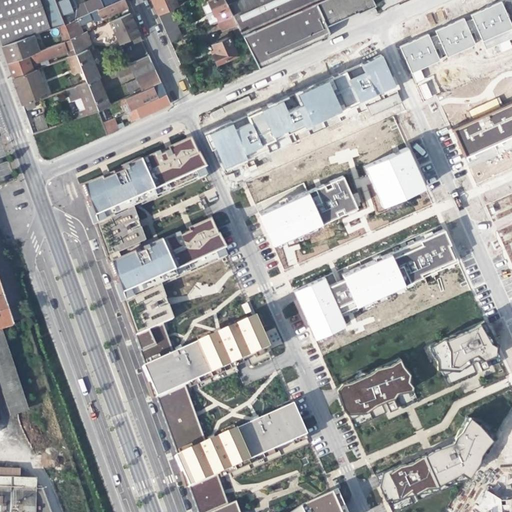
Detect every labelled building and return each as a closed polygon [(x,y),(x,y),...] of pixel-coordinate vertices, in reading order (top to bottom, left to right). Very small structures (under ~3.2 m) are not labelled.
[(45,21),(38,0),(10,10),(0,13),(0,42),(2,47),(32,37),(40,34),(54,29),(64,26),(63,24),(60,19),(50,22),(49,20),(45,21)] [(0,0),(0,13),(10,10),(38,0),(0,0)] [(75,20),(66,0),(52,0),(54,3),(60,19),(63,24),(73,20),(75,20)] [(79,12),(73,0),(66,0),(75,20),(86,15),(85,10),(79,12)] [(89,13),(91,13),(121,0),(88,0),(84,2),(89,13)] [(94,22),(116,13),(127,8),(125,3),(123,0),(121,0),(91,13),(94,22)] [(151,0),(152,2),(158,15),(166,12),(178,6),(175,0),(151,0)] [(216,13),(219,21),(231,15),(225,5),(223,0),(209,0),(210,0),(207,1),(210,8),(213,14),(216,13)] [(236,0),(225,5),(231,15),(235,25),(242,37),(244,42),(250,54),(251,56),(314,29),(305,9),(325,0),(236,0)] [(251,56),(255,64),(258,69),(280,59),(279,57),(319,40),(320,41),(326,38),(328,32),(325,26),(356,12),(357,14),(373,7),(369,0),(325,0),(305,9),(314,29),(251,56)] [(396,46),(409,73),(439,61),(434,49),(441,46),(446,56),(474,44),(470,34),(477,30),(486,50),(511,37),(511,24),(500,0),(471,13),(472,19),(466,22),(463,16),(434,29),(437,35),(429,38),(427,33),(396,46)] [(129,12),(127,8),(116,13),(118,17),(129,12)] [(118,17),(108,21),(117,41),(127,37),(130,36),(133,41),(140,38),(129,12),(118,17)] [(172,27),(166,12),(158,15),(165,30),(172,27)] [(222,30),(230,27),(235,25),(231,15),(219,21),(218,21),(222,30)] [(64,26),(68,38),(79,33),(73,20),(63,24),(64,26)] [(239,44),(244,42),(242,37),(235,25),(230,27),(239,44)] [(54,29),(60,44),(70,41),(68,38),(64,26),(54,29)] [(175,26),(172,27),(165,30),(170,42),(179,38),(175,26)] [(80,33),(79,33),(68,38),(70,41),(76,55),(82,71),(87,83),(98,78),(87,49),(82,38),(87,37),(84,31),(83,32),(80,33)] [(38,53),(32,37),(2,47),(4,55),(7,64),(38,53)] [(91,48),(87,37),(82,38),(87,49),(91,48)] [(214,53),(211,54),(216,64),(236,55),(228,37),(210,44),(212,49),(214,53)] [(502,49),(511,45),(511,39),(500,44),(502,49)] [(67,53),(69,58),(76,55),(70,41),(60,44),(38,53),(7,64),(10,70),(13,78),(32,71),(30,66),(67,53)] [(205,132),(221,167),(245,157),(243,152),(362,99),(371,115),(400,101),(379,54),(205,132)] [(72,74),(76,73),(82,71),(76,55),(69,58),(66,59),(72,74)] [(121,77),(134,71),(152,63),(149,56),(118,69),(121,77)] [(134,71),(137,79),(142,90),(160,82),(155,70),(152,63),(134,71)] [(245,71),(246,75),(258,69),(255,64),(246,68),(245,71)] [(35,70),(32,71),(13,78),(17,90),(23,106),(30,104),(33,103),(47,98),(35,70)] [(76,73),(81,85),(87,83),(82,71),(76,73)] [(109,105),(98,78),(87,83),(98,110),(109,105)] [(127,83),(132,95),(142,90),(137,79),(127,83)] [(132,95),(128,97),(120,100),(125,112),(130,110),(130,111),(144,104),(165,94),(162,88),(160,82),(142,90),(132,95)] [(426,82),(418,87),(425,100),(433,95),(426,82)] [(98,110),(87,83),(81,85),(77,87),(81,98),(85,109),(77,113),(79,118),(98,110)] [(202,85),(192,90),(195,96),(205,92),(202,85)] [(74,100),(81,98),(77,87),(70,89),(73,97),(74,100)] [(168,99),(165,94),(144,104),(130,111),(132,114),(129,115),(129,117),(131,122),(170,104),(168,99)] [(511,101),(450,129),(462,157),(511,134),(511,101)] [(32,109),(31,107),(30,104),(23,106),(25,112),(32,109)] [(43,116),(28,122),(33,135),(48,129),(43,116)] [(108,135),(125,127),(123,122),(117,125),(114,117),(103,123),(108,135)] [(172,319),(160,286),(225,257),(208,220),(146,248),(132,211),(204,178),(187,140),(170,148),(108,176),(80,188),(134,336),(162,324),(172,319)] [(423,188),(405,147),(365,165),(382,204),(423,188)] [(342,175),(257,213),(272,246),(355,208),(342,175)] [(291,292),(312,339),(347,324),(341,312),(456,261),(442,228),(341,275),(343,280),(328,285),(326,276),(291,292)] [(293,246),(278,250),(282,268),(297,264),(293,246)] [(0,434),(0,435),(0,434),(0,376),(7,407),(23,404),(6,327),(8,326),(0,289),(0,434)] [(217,475),(305,435),(292,404),(205,442),(184,385),(235,363),(267,348),(253,317),(173,353),(162,324),(134,336),(196,511),(209,511),(227,504),(217,475)] [(495,350),(482,320),(428,344),(442,374),(475,359),(480,370),(487,367),(482,356),(495,350)] [(412,388),(398,358),(333,386),(347,416),(383,400),(388,411),(396,408),(391,397),(412,388)] [(375,415),(385,413),(383,406),(373,408),(375,415)] [(466,476),(493,434),(466,416),(450,441),(373,475),(387,505),(460,472),(466,476)] [(0,511),(36,511),(36,477),(20,477),(20,464),(0,463),(0,511)] [(511,511),(511,495),(494,497),(483,488),(468,511),(511,511)] [(227,504),(209,511),(339,511),(330,492),(298,506),(289,511),(238,511),(235,501),(227,504)]
